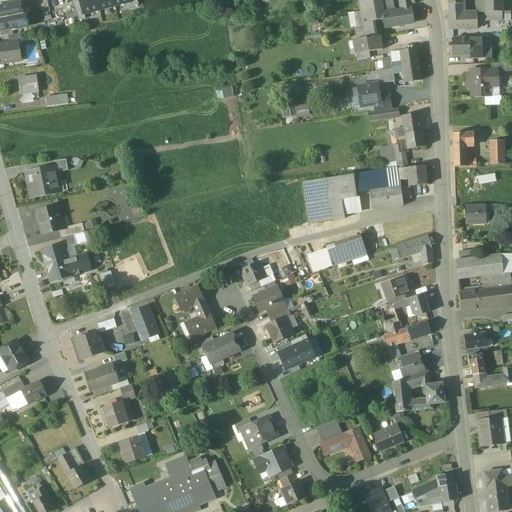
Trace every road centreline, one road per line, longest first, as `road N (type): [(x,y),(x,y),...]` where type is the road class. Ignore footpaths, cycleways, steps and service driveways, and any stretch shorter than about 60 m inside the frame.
road 1 (residential): [(470,511),(445,302),(430,0)]
road 2 (residential): [(107,489),(44,334),(0,178)]
